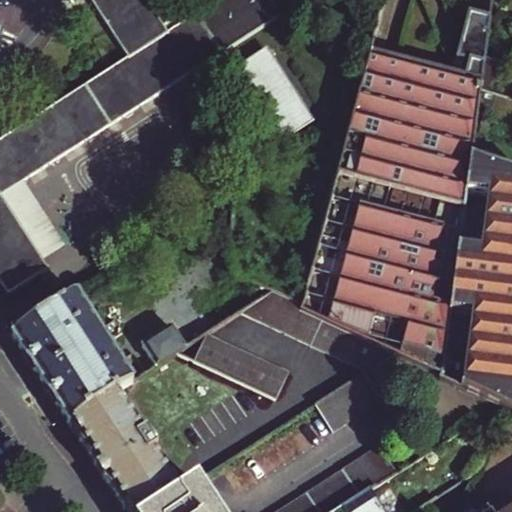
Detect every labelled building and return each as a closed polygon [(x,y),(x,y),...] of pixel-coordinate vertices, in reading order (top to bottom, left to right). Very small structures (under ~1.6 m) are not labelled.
[(0,141),(0,277),(11,295),(49,269),(2,196),(222,51),(280,139),(314,116),(268,47),(242,64),(229,46),(278,11),(270,0),(213,0),(195,12),(190,3),(160,23),(145,0),(89,0),(125,58),(0,141)] [(339,170),(467,208),(474,162),(490,19),(468,13),(457,59),(471,62),(468,71),(456,67),(454,75),(373,54),(339,170)] [(467,208),(450,306),(438,377),(511,413),(511,412),(511,175),(474,162),(467,208)] [(362,202),(328,323),(392,355),(438,377),(450,306),(433,301),(444,265),(435,262),(445,226),(362,202)] [(249,312),(367,371),(392,355),(328,323),(299,309),(301,306),(275,294),(249,312)] [(14,337),(70,424),(116,395),(132,385),(76,297),(14,337)] [(185,351),(172,330),(144,349),(151,361),(156,370),(185,351)] [(185,351),(211,363),(222,340),(212,335),(185,351)] [(222,340),(211,363),(282,398),(293,375),(222,340)] [(367,371),(320,402),(335,428),(383,396),(367,371)] [(70,424),(126,511),(152,511),(179,495),(116,395),(70,424)] [(152,511),(341,511),(344,510),(371,492),(399,472),(381,448),(285,511),(218,511),(199,482),(179,495),(152,511)] [(383,511),(371,492),(344,510),(345,511),(383,511)]
